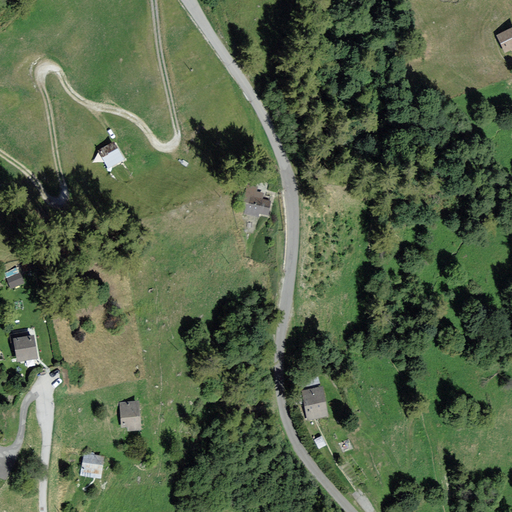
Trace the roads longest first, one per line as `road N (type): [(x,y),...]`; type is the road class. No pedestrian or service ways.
road 1 (unclassified): [(352,511),(306,458),(281,397),(293,237),(287,166),(189,0)]
road 2 (track): [(154,0),(177,142),(164,149),(138,120),(87,107),(46,65),(39,72),(64,204),(46,206),(33,180),(0,153)]
road 3 (residential): [(0,453),(20,444),(29,400),(49,394),(44,511)]
